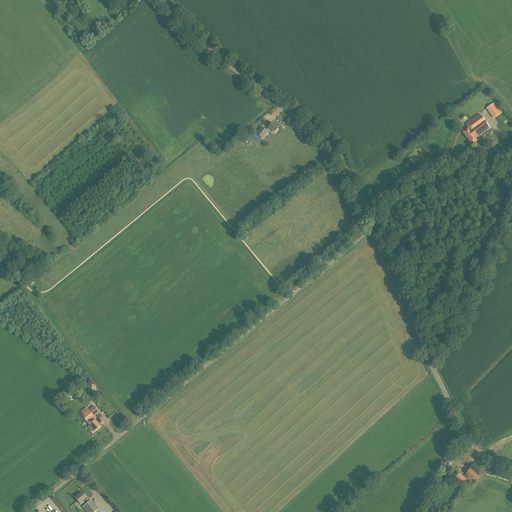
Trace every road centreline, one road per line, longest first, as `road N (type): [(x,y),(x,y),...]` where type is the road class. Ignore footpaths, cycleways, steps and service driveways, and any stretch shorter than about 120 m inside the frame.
road 1 (unclassified): [(374,227),(24,511)]
road 2 (unclassified): [(374,227),(327,141),(185,30),(160,0)]
road 3 (unclassified): [(464,434),(374,227)]
